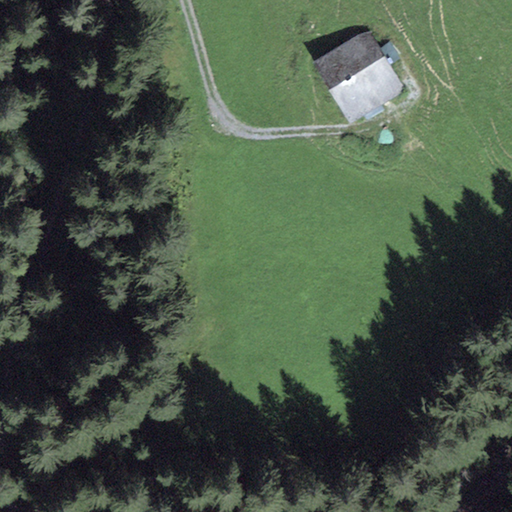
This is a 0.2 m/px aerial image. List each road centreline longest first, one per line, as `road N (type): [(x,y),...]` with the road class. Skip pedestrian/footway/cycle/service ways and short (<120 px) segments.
road 1 (track): [(100,0),(94,82),(20,318),(0,451)]
road 2 (track): [(185,0),(218,105),(236,127),(269,134),(354,129),(409,105)]
